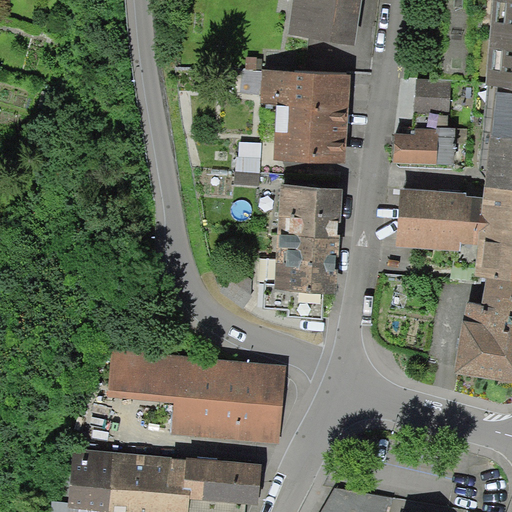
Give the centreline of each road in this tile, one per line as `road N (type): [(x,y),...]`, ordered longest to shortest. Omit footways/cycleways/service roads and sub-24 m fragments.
road 1 (residential): [(343,374),(211,314),(188,278),(172,230),(143,0)]
road 2 (residential): [(343,374),(396,0)]
road 3 (residential): [(511,437),(367,396),(343,374)]
road 4 (residential): [(277,511),(343,374)]
